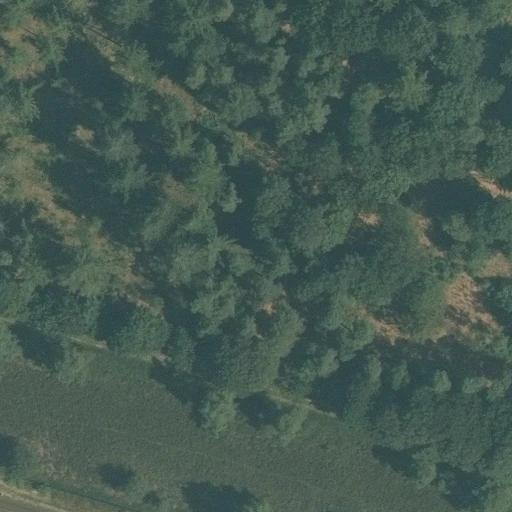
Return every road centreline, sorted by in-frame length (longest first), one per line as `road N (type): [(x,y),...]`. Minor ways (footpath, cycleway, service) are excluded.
road 1 (track): [(511,466),(0,315)]
road 2 (track): [(314,0),(440,36),(511,19)]
